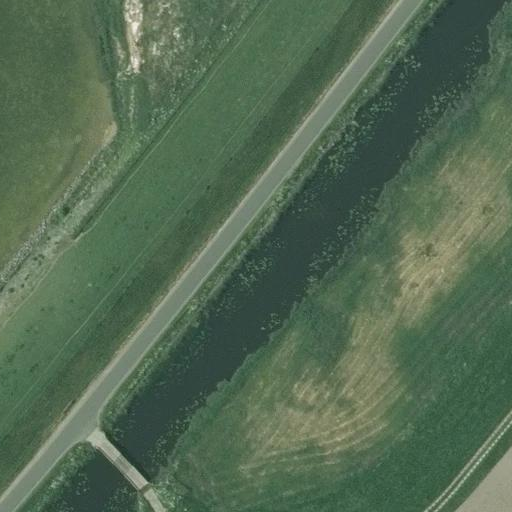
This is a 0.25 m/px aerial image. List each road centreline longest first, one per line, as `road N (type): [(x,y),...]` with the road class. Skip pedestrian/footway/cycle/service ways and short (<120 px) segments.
road 1 (tertiary): [(0,510),(411,0)]
road 2 (track): [(158,511),(75,422)]
